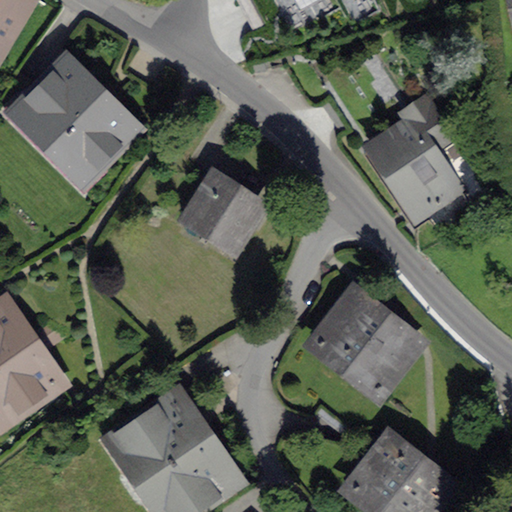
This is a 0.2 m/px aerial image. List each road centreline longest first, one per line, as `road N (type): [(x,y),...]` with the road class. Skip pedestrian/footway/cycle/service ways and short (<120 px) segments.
road 1 (residential): [(351,197),(311,255),(254,374),(251,425),(269,467),(306,511)]
road 2 (residential): [(171,40),(322,163),(351,197)]
road 3 (residential): [(351,197),(511,361)]
